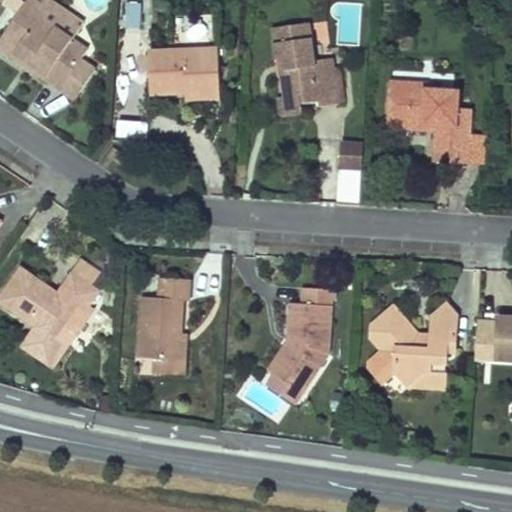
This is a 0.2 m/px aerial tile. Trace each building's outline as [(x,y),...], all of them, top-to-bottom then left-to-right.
[(38,20),(43,13),(23,0),(1,0),(1,1),(20,14),(0,43),(0,49),(13,59),(16,54),(47,75),(44,80),(62,92),(77,70),(88,54),(69,41),(38,20)] [(141,28),(143,1),(129,0),(123,0),(122,27),(141,28)] [(74,34),(43,13),(38,20),(69,41),(74,34)] [(336,102),(333,55),(310,57),(307,24),(273,27),(275,56),(282,56),(284,84),(295,84),(296,95),(303,95),(304,105),(336,102)] [(217,48),(149,51),(151,95),(184,93),(220,92),(217,48)] [(16,54),(13,59),(44,80),(47,75),(16,54)] [(77,70),(62,92),(76,102),(91,80),(77,70)] [(427,82),(391,80),(389,129),(433,131),(432,164),(466,165),(469,109),(456,109),(457,92),(427,90),(427,82)] [(295,84),(284,84),(277,85),(279,110),(297,108),(296,95),(295,84)] [(220,100),(220,92),(184,93),(184,102),(220,100)] [(485,166),(487,135),(475,134),(476,110),(469,109),(466,165),(485,166)] [(119,118),(118,136),(150,138),(151,120),(119,118)] [(340,140),(339,165),(364,167),(365,141),(340,140)] [(130,158),(117,148),(110,158),(123,167),(130,158)] [(339,167),(337,199),(361,200),(363,169),(339,167)] [(61,296),(22,270),(0,302),(31,323),(58,342),(59,341),(67,329),(79,337),(96,311),(90,307),(101,292),(94,288),(105,272),(86,259),(61,296)] [(158,301),(142,300),(140,362),(156,362),(176,363),(177,336),(178,307),(189,307),(189,285),(159,284),(158,301)] [(324,289),(293,288),(293,305),(287,304),(286,342),(297,342),(297,352),(279,386),(302,397),(322,353),(324,289)] [(392,307),(369,324),(368,343),(379,354),(368,364),(367,370),(381,385),(394,373),(406,388),(425,370),(445,372),(445,350),(456,350),(458,316),(446,303),(431,317),(430,334),(417,334),(392,307)] [(499,323),(476,322),(474,358),(511,360),(511,319),(499,319),(499,323)] [(58,342),(31,323),(18,343),(48,364),(62,344),(59,341),(58,342)] [(177,336),(176,363),(184,363),(185,336),(177,336)] [(297,342),(286,342),(285,352),(270,380),(279,386),(297,352),(297,342)] [(456,372),(456,350),(445,350),(445,372),(456,372)] [(176,363),(156,362),(155,378),(184,380),(184,363),(176,363)] [(444,389),(445,372),(425,370),(406,388),(444,389)] [(298,405),(302,397),(279,386),(274,395),(298,405)]
